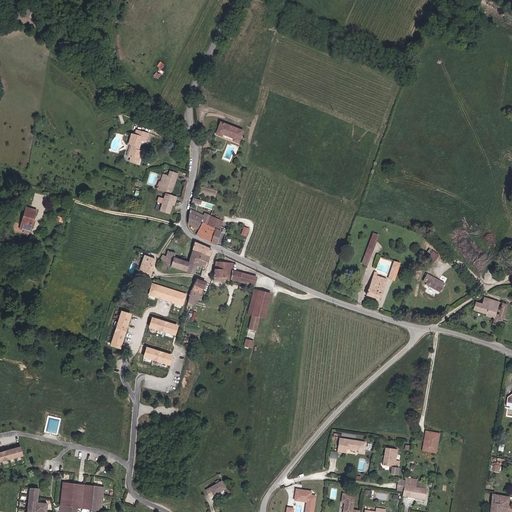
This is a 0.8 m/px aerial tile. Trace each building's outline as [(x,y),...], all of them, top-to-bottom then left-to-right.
[(36,15),(27,9),(25,14),(33,19),(36,15)] [(238,143),(243,131),(220,123),(216,134),(221,136),(222,134),(226,136),(227,135),(229,135),(229,137),(234,139),(233,141),(238,143)] [(146,143),(148,134),(136,130),(134,135),(131,134),(129,144),(131,145),(128,157),(131,158),(131,162),(137,164),(141,151),(138,151),(141,141),(146,143)] [(171,193),(177,174),(170,171),(168,176),(164,175),(162,183),(160,182),(159,186),(157,189),(160,190),(160,189),(171,193)] [(176,197),(165,193),(160,211),(169,214),(173,200),(175,201),(176,197)] [(30,232),(36,211),(26,208),(21,225),(25,226),(24,230),(30,232)] [(197,228),(202,219),(189,213),(188,223),(197,228)] [(216,245),(220,232),(219,231),(222,221),(218,219),(219,217),(216,216),(215,218),(211,216),(208,226),(203,223),(196,235),(209,242),(216,245)] [(367,264),(377,235),(373,233),(362,263),(367,264)] [(205,269),(211,249),(193,242),(188,261),(174,258),(176,253),(168,250),(166,256),(163,255),(158,268),(165,271),(167,266),(195,273),(197,266),(205,269)] [(435,262),(440,255),(434,250),(429,257),(435,262)] [(154,259),(143,255),(138,270),(137,270),(136,273),(142,275),(142,274),(146,275),(149,276),(154,259)] [(394,280),(399,263),(393,261),(388,278),(394,280)] [(235,272),(232,271),(233,263),(216,262),(214,269),(213,281),(221,281),(221,282),(227,282),(227,281),(231,281),(231,280),(254,286),(256,277),(235,272)] [(380,299),(386,279),(376,276),(377,273),(374,272),(366,295),(380,299)] [(444,283),(426,274),(422,281),(426,283),(425,285),(431,288),(431,287),(433,287),(432,288),(439,292),(444,283)] [(192,280),(192,281),(189,280),(184,294),(189,296),(187,305),(192,306),(192,304),(193,305),(196,299),(198,300),(203,288),(203,289),(205,283),(196,280),(196,279),(195,279),(194,278),(193,278),(193,279),(192,279),(192,280)] [(185,295),(152,285),(149,295),(182,305),(185,295)] [(253,290),(247,314),(252,315),(248,329),(255,331),(259,317),(264,318),(270,294),(253,290)] [(495,314),(499,302),(483,297),(481,304),(475,302),(474,306),(472,309),(472,310),(485,314),(485,316),(494,318),(495,314)] [(501,321),(506,305),(501,303),(498,315),(495,314),(494,318),(498,320),(501,321)] [(119,348),(130,315),(121,312),(111,345),(119,348)] [(177,326),(152,318),(149,327),(174,335),(177,326)] [(251,348),(253,341),(246,339),(244,347),(251,348)] [(172,356),(146,348),(144,357),(169,365),(172,356)] [(438,432),(425,430),(422,450),(435,452),(438,432)] [(349,448),(349,450),(358,451),(359,441),(339,438),(337,452),(346,453),(346,449),(347,448),(349,448)] [(21,446),(0,452),(0,463),(24,457),(21,446)] [(395,460),(397,449),(385,447),(382,465),(398,467),(399,460),(395,460)] [(426,488),(415,486),(416,478),(406,477),(405,479),(398,478),(397,490),(403,491),(402,495),(414,497),(424,499),(426,488)] [(213,494),(225,488),(221,480),(219,481),(218,479),(215,481),(216,483),(206,489),(207,492),(211,490),(213,494)] [(80,511),(81,508),(101,510),(104,486),(61,481),(59,507),(58,511),(80,511)] [(45,511),(46,506),(46,502),(47,490),(38,489),(39,483),(29,482),(25,511),(45,511)] [(301,490),(296,489),(295,497),(295,500),(307,502),(305,511),(313,511),(316,496),(311,495),(311,493),(305,492),(305,493),(301,492),(301,490)] [(351,511),(352,508),(354,495),(342,494),(341,502),(344,503),(342,511),(351,511)] [(511,511),(511,509),(509,509),(509,506),(508,506),(509,497),(492,494),(489,511),(511,511)]
